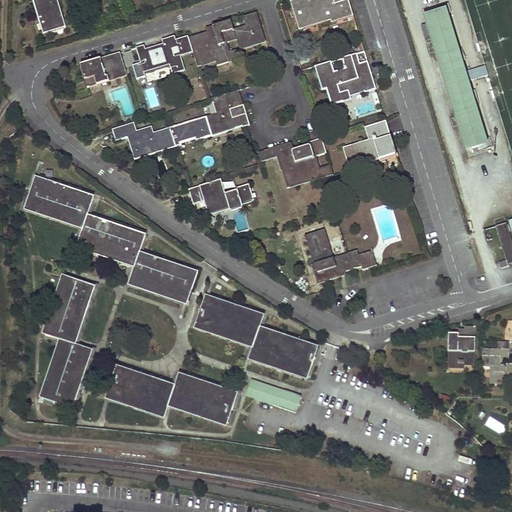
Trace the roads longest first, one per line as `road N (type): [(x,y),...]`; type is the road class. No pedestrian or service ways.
road 1 (residential): [(466,303),(364,332),(341,327),(188,232),(68,143),(36,109),(32,85),(45,65),(253,0)]
road 2 (residential): [(373,0),(466,303)]
road 3 (residential): [(285,62),(301,120),(278,133),(262,114),(282,75)]
